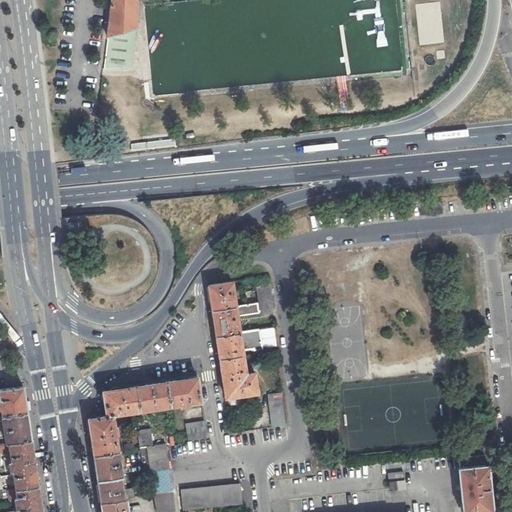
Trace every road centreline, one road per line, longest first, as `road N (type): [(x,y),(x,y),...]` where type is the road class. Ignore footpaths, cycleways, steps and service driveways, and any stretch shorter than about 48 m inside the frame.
road 1 (motorway): [(0,204),(511,154)]
road 2 (residential): [(486,222),(280,245),(202,278),(197,290),(216,434),(256,461)]
road 3 (trunk): [(156,323),(211,247),(250,216),(345,186),(511,167)]
road 4 (motorway): [(376,147),(0,182)]
road 5 (motorway): [(0,219),(127,208),(158,232),(166,276),(138,311),(112,318),(88,312),(46,273)]
road 6 (residential): [(486,222),(511,493)]
road 7 (motorway): [(493,0),(483,49),(464,83),(422,125),(376,147)]
road 8 (primary): [(46,273),(24,76)]
road 9 (primary): [(36,363),(62,511)]
road 10 (motorway): [(511,133),(376,147)]
road 11 (trunk): [(66,420),(85,387),(156,323)]
road 12 (primary): [(0,113),(16,240)]
road 13 (primary): [(16,240),(36,363)]
